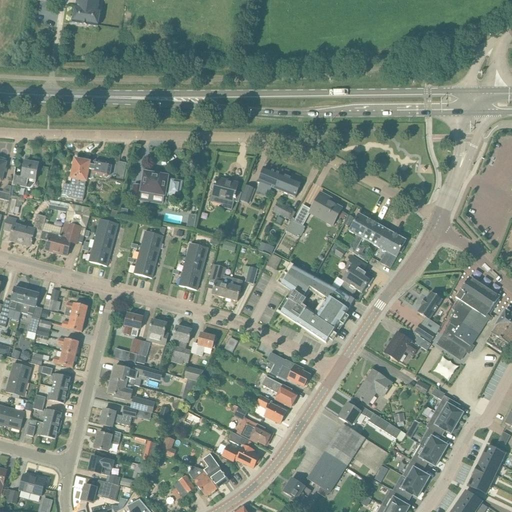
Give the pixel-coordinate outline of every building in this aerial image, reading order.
[(98,27),(99,17),(100,11),(101,0),(77,0),(76,7),(73,23),(98,27)] [(76,160),(75,160),(70,185),(64,184),(62,197),(83,201),(86,188),(85,188),(87,179),(90,166),(90,163),(83,162),(82,159),(78,159),(76,160)] [(110,176),(112,166),(110,164),(97,161),(94,163),(93,167),(90,166),(87,179),(91,180),(94,178),(94,176),(107,178),(110,176)] [(116,161),(114,175),(124,176),(126,162),(116,161)] [(39,165),(25,162),(22,176),(15,174),(13,186),(31,189),(35,184),(39,165)] [(282,175),(264,168),(258,182),(260,184),(257,191),(266,194),(268,191),(270,192),(272,188),(276,190),(282,175)] [(160,176),(145,174),(142,187),(134,186),(132,198),(141,199),(140,202),(149,203),(151,192),(165,195),(166,192),(169,192),(169,193),(181,195),(183,182),(171,180),(171,181),(167,180),(168,178),(166,177),(165,176),(163,175),(162,175),(160,176)] [(301,183),(282,175),(276,190),(295,198),(298,192),(301,183)] [(236,192),(238,184),(216,179),(212,197),(224,200),(222,209),(231,211),(234,202),(238,203),(241,194),(236,192)] [(12,187),(8,186),(4,189),(3,193),(11,195),(12,187)] [(255,190),(246,186),(240,201),(249,205),(255,190)] [(3,193),(0,191),(0,199),(9,202),(10,199),(11,195),(3,193)] [(332,226),(337,218),(342,209),(326,200),(328,197),(321,193),(311,211),(310,213),(310,214),(332,226)] [(11,195),(10,199),(12,199),(9,214),(14,215),(16,207),(19,208),(20,202),(24,203),(25,199),(11,195)] [(273,212),(289,221),(294,211),(278,202),(273,212)] [(44,226),(41,240),(48,242),(45,251),(46,251),(46,250),(57,253),(57,254),(67,257),(71,241),(70,241),(71,239),(78,241),(83,242),(84,237),(86,231),(86,229),(87,229),(91,209),(70,204),(68,213),(67,219),(66,223),(65,222),(64,229),(45,224),(44,226)] [(311,211),(303,206),(295,220),(293,219),(285,232),(299,239),(300,237),(301,237),(304,231),(305,228),(303,227),(310,214),(310,213),(311,211)] [(8,218),(4,231),(12,233),(10,242),(18,244),(18,242),(31,245),(33,238),(41,240),(44,226),(47,217),(38,215),(34,230),(14,225),(16,220),(8,218)] [(197,216),(189,215),(187,228),(194,230),(197,216)] [(372,222),(367,220),(359,215),(354,223),(350,232),(356,236),(352,245),(351,244),(348,250),(354,254),(362,239),(363,239),(372,222)] [(347,222),(344,226),(348,228),(350,224),(353,219),(349,217),(347,222)] [(114,239),(118,225),(100,220),(97,234),(114,239)] [(387,230),(372,222),(363,239),(363,240),(377,248),(387,230)] [(226,231),(217,228),(215,238),(223,240),(226,231)] [(406,241),(387,230),(377,248),(386,253),(380,263),(390,269),(399,253),(401,254),(405,248),(403,247),(406,241)] [(159,251),(163,237),(145,232),(142,246),(159,251)] [(111,253),(114,239),(97,234),(93,248),(111,253)] [(204,263),(208,249),(190,244),(186,258),(204,263)] [(267,244),(264,252),(272,255),(275,248),(267,244)] [(156,265),(159,251),(142,246),(138,260),(156,265)] [(107,267),(111,253),(93,248),(89,263),(107,267)] [(334,255),(341,260),(346,252),(339,248),(334,255)] [(266,266),(275,271),(281,260),(272,255),(266,266)] [(367,266),(352,257),(348,263),(352,266),(342,281),(344,282),(339,291),(342,293),(351,298),(352,297),(356,290),(362,294),(368,285),(369,286),(372,283),(364,278),(363,272),(367,266)] [(201,277),(204,263),(186,258),(183,272),(201,277)] [(152,279),(156,265),(138,260),(134,275),(152,279)] [(278,282),(277,283),(293,294),(289,300),(286,298),(277,311),(326,344),(355,300),(351,298),(342,293),(339,291),(332,287),(317,279),(290,264),(293,266),(281,285),(278,282)] [(231,279),(223,276),(225,269),(213,266),(210,278),(216,280),(212,296),(225,299),(231,279)] [(254,284),(257,270),(250,267),(245,266),(243,274),(248,275),(246,282),(254,284)] [(197,291),(201,277),(183,272),(179,287),(197,291)] [(500,297),(470,277),(463,287),(456,298),(458,300),(450,311),(453,313),(443,335),(466,351),(465,353),(469,355),(474,348),(471,347),(488,320),(491,322),(493,317),(490,315),(499,302),(498,301),(500,297)] [(237,280),(231,279),(225,299),(238,302),(240,293),(241,289),(241,288),(242,281),(237,280)] [(10,312),(8,319),(19,322),(21,314),(24,305),(27,292),(14,288),(11,300),(11,302),(12,302),(10,309),(11,309),(10,311),(10,312)] [(24,305),(21,314),(27,315),(28,314),(33,315),(34,315),(36,309),(36,308),(37,305),(40,295),(27,292),(24,305)] [(422,307),(418,313),(429,321),(442,301),(442,300),(441,298),(440,297),(439,296),(438,296),(436,296),(431,293),(427,300),(425,299),(421,306),(422,307)] [(59,312),(61,303),(47,299),(44,309),(55,312),(56,312),(59,312)] [(66,310),(65,316),(71,317),(85,321),(88,308),(74,304),(74,305),(68,304),(66,310)] [(3,309),(0,319),(0,326),(6,328),(8,319),(10,312),(10,311),(3,309)] [(511,315),(511,316),(505,312),(496,326),(497,327),(486,344),(505,356),(511,344),(511,315)] [(132,328),(140,330),(143,319),(128,315),(125,327),(126,327),(124,335),(131,336),(132,328)] [(63,323),(62,328),(69,330),(68,330),(72,331),(82,333),(85,321),(71,317),(69,324),(63,323)] [(38,327),(40,320),(32,318),(29,332),(36,334),(38,327)] [(53,324),(40,320),(38,327),(51,330),(53,324)] [(147,340),(166,345),(168,335),(164,334),(167,325),(152,321),(149,333),(147,340)] [(431,343),(436,335),(420,325),(415,332),(431,343)] [(37,335),(49,338),(51,331),(39,328),(37,335)] [(188,344),(189,341),(192,332),(177,328),(174,337),(173,340),(181,342),(179,349),(175,348),(173,356),(185,359),(184,363),(188,364),(191,352),(186,351),(187,343),(188,344)] [(215,338),(201,334),(196,355),(201,356),(204,348),(212,350),(215,338)] [(411,343),(406,339),(398,334),(391,343),(392,344),(386,353),(385,353),(398,362),(406,350),(414,355),(418,349),(410,344),(411,343)] [(427,351),(431,344),(420,337),(415,344),(427,351)] [(79,343),(70,341),(66,340),(65,341),(59,339),(58,345),(64,346),(62,353),(76,356),(79,343)] [(139,355),(142,341),(134,339),(130,352),(139,355)] [(147,357),(151,343),(142,341),(139,355),(147,357)] [(73,369),(76,356),(62,353),(61,359),(54,358),(53,364),(59,365),(59,366),(63,366),(73,369)] [(42,366),(44,356),(34,354),(32,364),(42,366)] [(289,380),(304,388),(304,386),(305,387),(308,382),(307,381),(310,376),(303,372),(303,370),(295,366),(286,362),(271,354),(267,361),(282,369),(278,377),(288,382),(289,380)] [(31,369),(23,367),(14,364),(10,379),(27,383),(31,369)] [(115,367),(111,380),(134,386),(137,375),(158,381),(160,373),(163,374),(163,373),(138,366),(136,372),(115,367)] [(42,374),(51,376),(53,370),(43,367),(42,374)] [(204,372),(187,367),(184,379),(188,380),(197,382),(204,372)] [(217,374),(209,370),(204,380),(212,384),(217,374)] [(385,379),(382,378),(374,372),(367,383),(366,382),(356,397),(361,400),(360,402),(362,403),(363,402),(368,405),(376,393),(383,397),(392,384),(385,380),(385,379)] [(71,379),(54,375),(52,382),(54,383),(53,388),(69,392),(71,386),(69,386),(71,379)] [(282,387),(273,382),(266,378),(262,386),(279,395),(275,401),(291,409),(297,396),(290,392),(291,391),(283,386),(282,387)] [(24,398),(27,383),(10,379),(6,393),(16,395),(19,396),(24,398)] [(134,386),(111,380),(108,394),(115,396),(114,398),(125,401),(126,398),(131,400),(134,386)] [(188,380),(182,400),(187,402),(197,382),(188,380)] [(415,390),(427,393),(429,384),(417,382),(415,390)] [(69,392),(53,388),(51,394),(49,394),(48,401),(64,405),(66,398),(68,399),(69,392)] [(44,405),(46,398),(36,396),(35,403),(44,405)] [(442,403),(436,413),(457,425),(463,414),(458,411),(461,406),(444,396),(441,402),(442,403)] [(156,403),(134,397),(131,409),(153,415),(156,403)] [(286,413),(271,405),(270,405),(271,402),(261,397),(257,405),(267,411),(264,417),(271,421),(280,425),(286,413)] [(43,411),(44,405),(35,403),(33,409),(43,411)] [(356,411),(356,410),(348,405),(339,418),(347,424),(352,427),(360,414),(370,420),(369,423),(396,440),(401,432),(360,405),(356,411)] [(0,425),(6,427),(10,410),(0,406),(0,425)] [(136,419),(138,411),(124,408),(121,417),(115,415),(115,413),(104,410),(100,425),(112,428),(113,423),(130,427),(132,418),(136,419)] [(234,417),(243,421),(248,413),(238,408),(234,417)] [(25,413),(11,410),(10,410),(6,427),(20,431),(25,413)] [(62,414),(45,410),(43,417),(45,418),(44,424),(60,428),(62,422),(60,421),(62,414)] [(202,419),(183,410),(178,420),(191,427),(193,423),(198,425),(202,419)] [(429,422),(426,428),(430,429),(441,436),(442,436),(444,431),(451,435),(457,425),(436,413),(430,423),(429,422)] [(415,421),(409,430),(413,433),(419,423),(415,421)] [(60,428),(44,424),(43,429),(41,429),(39,436),(56,440),(57,434),(59,434),(60,428)] [(265,430),(257,426),(256,429),(246,424),(242,434),(239,432),(238,435),(257,445),(258,443),(266,447),(272,435),(265,432),(265,430)] [(365,440),(351,431),(343,425),(325,453),(347,467),(365,440)] [(36,428),(29,426),(26,436),(33,438),(36,428)] [(430,429),(421,445),(441,457),(447,447),(442,444),(445,438),(442,436),(441,436),(430,429)] [(98,433),(94,449),(104,452),(108,453),(111,443),(119,445),(121,446),(122,440),(120,439),(121,434),(106,430),(104,435),(98,433)] [(406,435),(405,436),(411,440),(414,434),(409,431),(406,435)] [(501,436),(498,443),(505,446),(506,446),(511,437),(510,437),(503,433),(501,436)] [(242,440),(232,434),(229,441),(239,446),(242,440)] [(153,444),(146,467),(148,468),(159,445),(153,444)] [(421,445),(412,461),(424,468),(427,463),(435,468),(441,457),(421,445)] [(241,453),(227,446),(222,457),(233,463),(235,460),(253,469),(260,457),(253,454),(254,451),(244,446),(241,453)] [(483,458),(500,466),(505,456),(488,447),(483,458)] [(329,494),(347,467),(325,453),(307,480),(329,494)] [(229,481),(223,473),(211,456),(204,461),(214,474),(209,477),(217,490),(229,481)] [(113,463),(92,457),(89,472),(107,477),(106,483),(119,486),(120,478),(110,476),(113,463)] [(495,476),(500,466),(483,458),(478,467),(495,476)] [(355,461),(350,471),(371,481),(376,471),(355,461)] [(412,461),(403,476),(408,479),(423,488),(429,478),(421,473),(424,468),(412,461)] [(230,462),(225,466),(231,474),(236,471),(230,462)] [(473,477),(491,485),(495,476),(478,467),(473,477)] [(200,470),(192,468),(189,474),(193,481),(206,498),(217,490),(209,477),(205,472),(204,471),(200,470)] [(378,474),(374,480),(381,483),(384,478),(378,474)] [(19,491),(41,496),(45,482),(23,476),(19,491)] [(402,476),(393,491),(407,499),(410,501),(412,496),(417,499),(423,488),(408,479),(403,476),(402,476)] [(186,477),(179,482),(189,495),(195,490),(186,477)] [(486,495),(491,485),(473,477),(468,487),(486,495)] [(120,484),(129,487),(131,481),(121,478),(120,484)] [(312,492),(292,480),(283,493),(296,501),(294,503),(301,508),(303,505),(302,505),(312,492)] [(97,489),(85,486),(81,501),(91,504),(93,504),(95,497),(103,498),(104,492),(105,492),(107,484),(106,483),(98,481),(97,489)] [(179,482),(174,486),(183,499),(189,495),(179,482)] [(109,484),(105,499),(117,502),(120,486),(119,486),(106,483),(107,484),(109,484)] [(17,505),(20,494),(11,491),(8,503),(17,505)] [(391,491),(382,506),(392,511),(406,511),(409,508),(404,505),(407,499),(393,491),(391,491)] [(474,511),(475,511),(482,503),(466,493),(459,502),(474,511)] [(41,511),(49,511),(53,502),(44,499),(41,511)] [(453,511),(455,511),(474,511),(459,502),(453,511)] [(131,511),(150,511),(144,503),(130,509),(131,511)]
